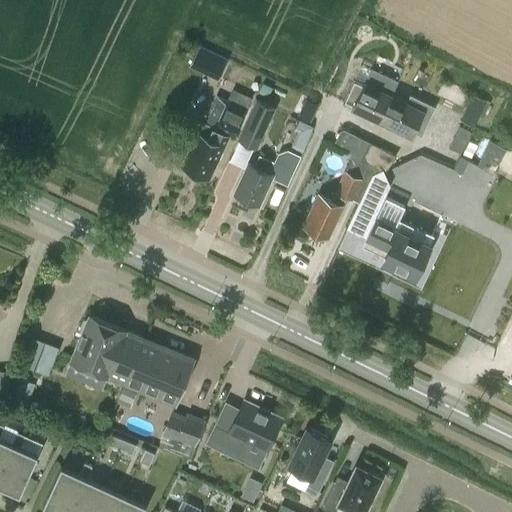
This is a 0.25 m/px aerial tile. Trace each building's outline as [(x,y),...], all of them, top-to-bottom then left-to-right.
[(201,45),(192,65),(216,75),(225,56),(201,45)] [(382,122),(384,118),(381,116),(391,95),(398,81),(372,68),(364,83),(354,78),(342,101),(354,107),(353,108),(382,122)] [(478,115),(486,100),(473,94),(465,109),(478,115)] [(382,122),(412,137),(415,132),(421,135),(429,120),(430,115),(430,112),(429,110),(428,107),(427,104),(425,102),(411,95),(408,103),(391,95),(381,116),(384,118),(382,122)] [(209,178),(228,135),(234,138),(249,105),(230,96),(214,128),(203,123),(198,133),(197,133),(182,165),(209,178)] [(237,139),(257,148),(276,107),(256,98),(237,139)] [(305,99),(298,115),(309,120),(317,104),(305,99)] [(295,129),(298,131),(291,145),(296,149),(302,151),(313,126),(299,120),(295,129)] [(361,158),(369,142),(344,129),(340,131),(334,144),(348,150),(347,151),(352,154),(361,158)] [(464,142),(453,137),(448,146),(460,151),(464,142)] [(506,149),(489,140),(476,164),(493,173),(506,149)] [(396,155),(369,142),(361,158),(377,165),(372,177),(384,171),(388,169),(396,155)] [(318,194),(303,226),(328,237),(346,197),(352,200),(353,199),(359,202),(377,165),(361,158),(352,154),(351,156),(352,156),(345,170),(344,170),(331,200),(318,194)] [(259,205),(273,174),(278,164),(259,156),(255,166),(248,163),(234,193),(259,205)] [(392,188),(384,171),(372,177),(348,229),(365,238),(382,201),(385,203),(392,188)] [(415,277),(431,244),(435,234),(416,225),(412,235),(392,226),(383,246),(389,249),(382,261),(415,277)] [(125,383),(144,338),(88,315),(69,360),(125,383)] [(26,363),(46,372),(57,345),(38,336),(26,363)] [(194,359),(144,338),(125,383),(175,404),(194,359)] [(12,373),(0,370),(0,396),(6,398),(12,373)] [(20,379),(10,408),(25,413),(35,385),(20,379)] [(264,449),(280,416),(244,398),(228,429),(214,422),(207,436),(237,450),(242,438),(264,449)] [(189,458),(205,419),(188,411),(186,415),(172,409),(162,433),(168,435),(163,447),(182,455),(189,458)] [(331,438),(307,426),(286,468),(309,479),(304,490),(315,495),(318,490),(319,490),(330,468),(319,463),(331,438)] [(19,448),(25,435),(17,432),(12,444),(15,446),(19,448)] [(120,448),(123,439),(112,435),(108,444),(120,448)] [(12,444),(0,439),(0,480),(15,446),(12,444)] [(135,444),(123,439),(120,448),(132,453),(135,444)] [(0,480),(0,486),(19,495),(37,456),(19,448),(15,446),(0,480)] [(146,449),(141,460),(149,464),(154,453),(146,449)] [(91,466),(85,462),(79,475),(82,476),(86,478),(91,466)] [(381,476),(356,464),(346,485),(335,480),(322,507),(332,511),(334,511),(337,506),(348,511),(363,511),(369,502),(372,504),(379,490),(376,488),(381,476)] [(79,475),(61,466),(43,506),(56,511),(66,511),(82,476),(79,475)] [(82,476),(66,511),(90,511),(103,485),(86,478),(82,476)] [(262,483),(250,477),(240,495),(252,501),(262,483)] [(116,511),(124,495),(103,485),(90,511),(116,511)] [(141,511),(145,504),(124,495),(116,511),(141,511)]
